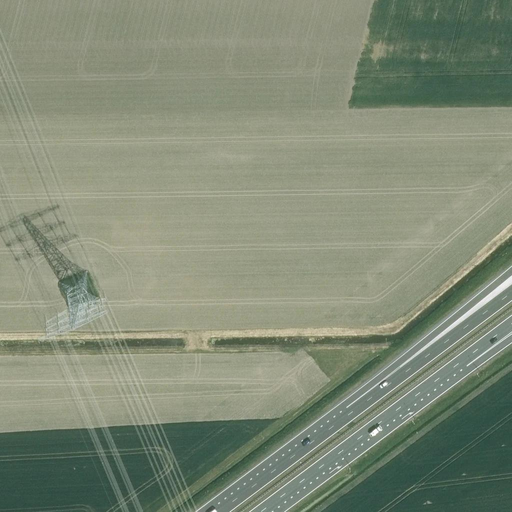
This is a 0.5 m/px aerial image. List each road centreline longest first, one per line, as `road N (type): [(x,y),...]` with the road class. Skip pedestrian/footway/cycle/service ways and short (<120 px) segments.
road 1 (motorway): [(261,511),(464,360)]
road 2 (motorway): [(511,271),(352,411)]
road 3 (motorway): [(511,294),(352,411)]
road 4 (motorway): [(352,411),(218,511)]
